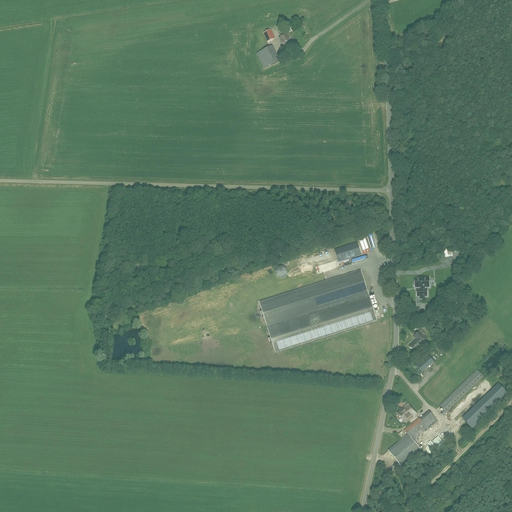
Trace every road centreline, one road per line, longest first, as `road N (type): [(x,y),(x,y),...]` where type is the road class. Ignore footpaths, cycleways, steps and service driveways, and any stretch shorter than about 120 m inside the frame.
road 1 (unclassified): [(391,191),(0,180)]
road 2 (unclassified): [(362,511),(395,353),(391,191)]
road 3 (track): [(372,219),(92,322)]
road 4 (unclassified): [(391,191),(385,0)]
road 5 (track): [(511,400),(402,511)]
